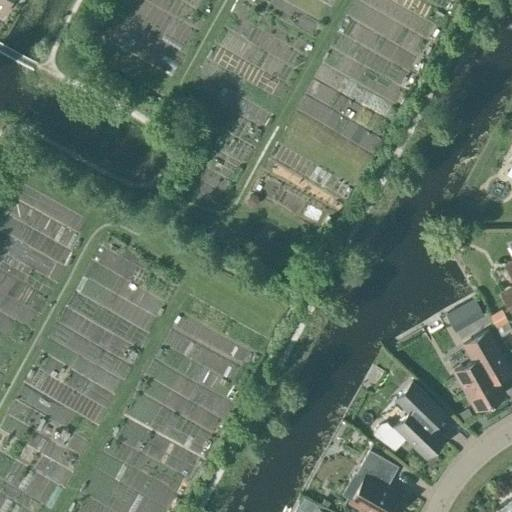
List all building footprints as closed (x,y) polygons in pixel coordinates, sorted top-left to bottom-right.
[(0,0),(0,13),(2,14),(9,0),(0,0)] [(156,0),(160,4),(155,15),(168,29),(172,31),(186,18),(184,23),(208,0),(156,0)] [(292,0),(288,6),(281,0),(261,0),(257,5),(245,0),(237,0),(233,10),(241,17),(270,29),(278,21),(272,36),(299,48),(312,17),(323,21),(330,14),(335,0),(292,0)] [(359,0),(321,81),(335,88),(316,128),(374,154),(445,0),(359,0)] [(94,43),(132,75),(146,58),(168,77),(181,61),(121,11),(94,43)] [(0,382),(5,374),(0,371),(0,360),(3,355),(14,361),(56,281),(36,271),(44,257),(65,269),(83,234),(14,198),(0,224),(0,248),(1,249),(0,250),(0,382)] [(511,248),(511,261),(506,264),(511,274),(511,288),(502,294),(511,312),(511,244),(510,245),(511,248)] [(97,300),(87,321),(142,346),(171,281),(99,249),(80,292),(97,300)] [(165,336),(86,495),(118,510),(117,511),(170,511),(198,458),(196,478),(230,409),(233,380),(240,366),(241,362),(246,351),(258,352),(281,306),(263,297),(254,316),(229,313),(211,304),(210,321),(188,311),(180,326),(179,337),(165,336)] [(446,314),(456,333),(486,317),(477,298),(446,314)] [(472,360),(453,370),(475,408),(488,401),(488,402),(504,393),(495,377),(510,368),(487,329),(462,344),(472,360)] [(393,448),(403,439),(405,436),(425,456),(443,436),(424,417),(436,405),(411,381),(401,391),(414,404),(392,427),(387,422),(377,425),(374,428),(372,433),(393,448)] [(349,500),(370,511),(391,511),(401,495),(385,486),(397,465),(368,449),(360,464),(356,471),(354,470),(341,493),(350,499),(349,500)] [(511,511),(511,497),(496,511),(494,511),(511,511)]
